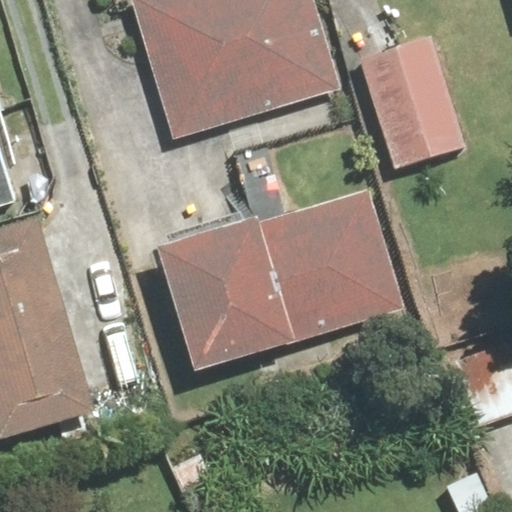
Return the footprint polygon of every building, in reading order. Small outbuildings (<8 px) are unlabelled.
[(128,0),(171,143),(342,93),(314,0),(128,0)] [(435,37),(348,62),(380,174),(467,149),(435,37)] [(256,218),(153,249),(190,374),(405,310),(369,190),(257,223),(256,218)] [(0,442),(91,416),(32,219),(0,228),(0,442)] [(511,362),(444,385),(460,433),(511,416),(511,362)] [(490,511),(468,463),(427,482),(441,511),(490,511)]
